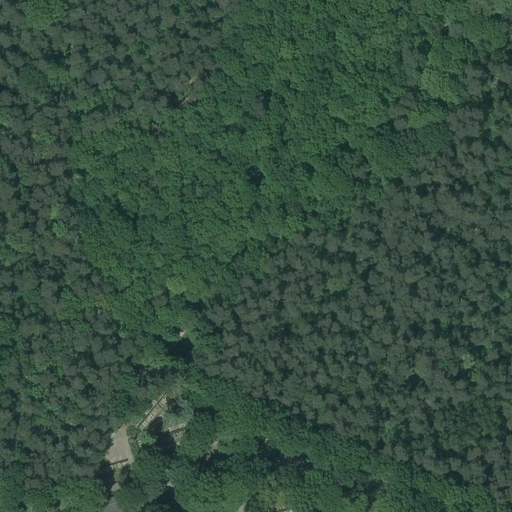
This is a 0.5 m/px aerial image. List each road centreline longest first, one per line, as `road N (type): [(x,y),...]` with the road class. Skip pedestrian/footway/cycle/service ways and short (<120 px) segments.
road 1 (track): [(490,0),(444,93),(403,151),(239,256),(146,368)]
road 2 (track): [(146,368),(69,446),(26,511)]
